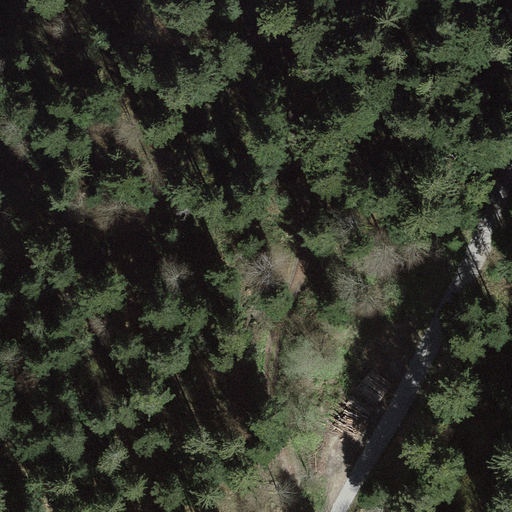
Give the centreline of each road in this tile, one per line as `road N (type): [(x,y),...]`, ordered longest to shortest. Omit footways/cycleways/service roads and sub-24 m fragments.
road 1 (track): [(289,0),(285,35),(304,247),(287,380),(299,511)]
road 2 (unclassified): [(511,178),(340,511)]
